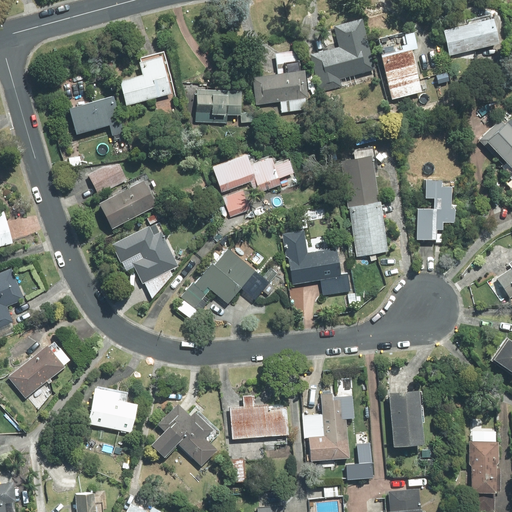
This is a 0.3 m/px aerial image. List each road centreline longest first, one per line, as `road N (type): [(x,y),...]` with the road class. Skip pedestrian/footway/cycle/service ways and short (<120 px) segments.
road 1 (residential): [(429,304),(379,329),(199,351),(148,342),(106,320),(70,259),(0,38)]
road 2 (unknown): [(117,326),(34,442)]
road 3 (tertiary): [(135,0),(0,37)]
